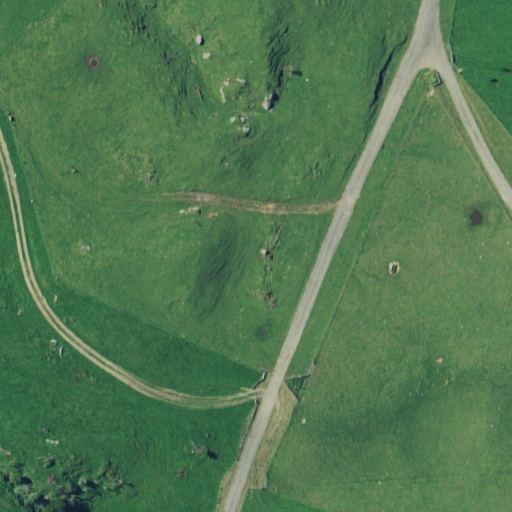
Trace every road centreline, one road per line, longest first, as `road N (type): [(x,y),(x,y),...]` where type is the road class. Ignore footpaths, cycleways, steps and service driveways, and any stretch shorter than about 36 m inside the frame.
road 1 (track): [(426,75),(384,205),(305,365),(254,511)]
road 2 (track): [(426,75),(511,182)]
